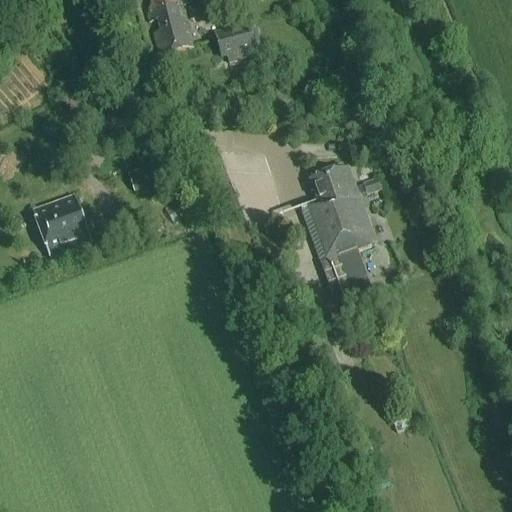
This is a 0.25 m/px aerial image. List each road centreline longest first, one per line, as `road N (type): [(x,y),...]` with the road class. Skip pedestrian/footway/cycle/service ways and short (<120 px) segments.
road 1 (track): [(342,511),(228,227)]
road 2 (unclassified): [(228,227),(185,137),(147,92),(119,0)]
